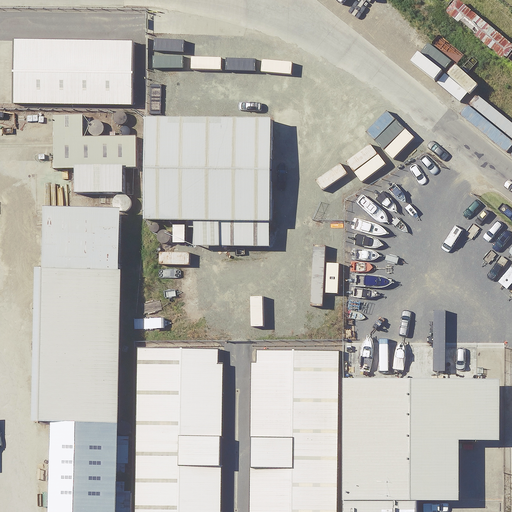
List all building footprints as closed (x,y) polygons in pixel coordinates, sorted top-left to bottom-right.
[(9,31),(0,30),(0,43),(9,43),(9,31)] [(255,134),(119,132),(118,233),(253,235),(255,134)] [(89,511),(93,228),(20,227),(19,283),(9,283),(7,441),(25,441),(24,511),(89,511)] [(219,511),(222,351),(138,350),(135,511),(219,511)] [(336,511),(338,353),(252,352),(251,511),(336,511)] [(344,375),(343,511),(417,511),(418,496),(460,496),(460,436),(500,437),(501,376),(344,375)]
